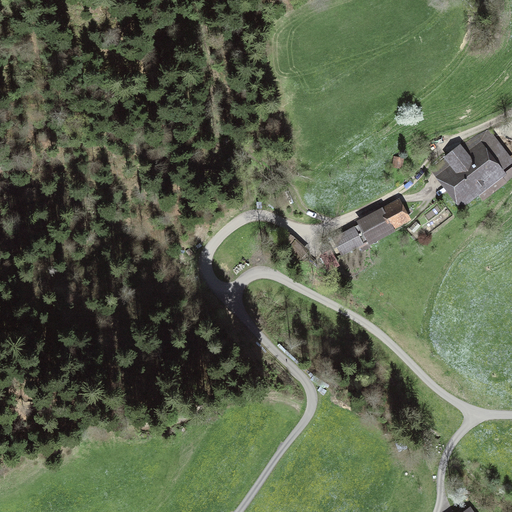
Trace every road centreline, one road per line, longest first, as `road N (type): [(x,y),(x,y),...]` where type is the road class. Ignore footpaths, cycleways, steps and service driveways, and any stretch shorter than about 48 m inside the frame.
road 1 (track): [(299,229),(359,214),(407,185),(440,148),(511,113)]
road 2 (track): [(511,189),(443,271),(425,332)]
road 3 (track): [(340,223),(303,209),(248,149)]
